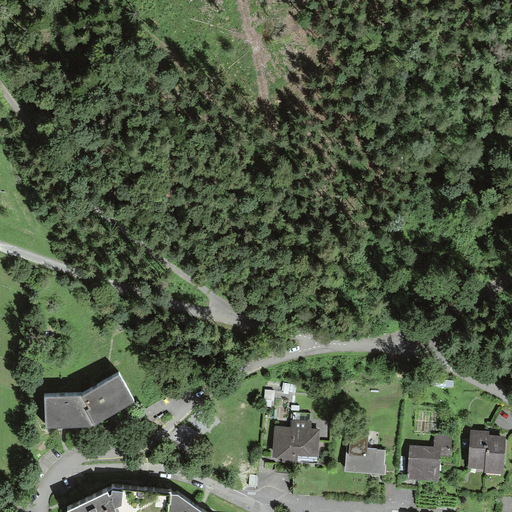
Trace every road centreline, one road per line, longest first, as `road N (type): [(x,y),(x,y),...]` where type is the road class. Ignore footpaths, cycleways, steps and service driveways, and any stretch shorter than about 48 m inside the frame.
road 1 (residential): [(0,245),(321,343)]
road 2 (track): [(0,85),(66,177),(235,317)]
road 3 (residential): [(321,343),(223,381),(143,445),(66,464)]
road 4 (residential): [(66,464),(168,468),(268,511)]
road 5 (residential): [(406,349),(435,321),(511,277)]
